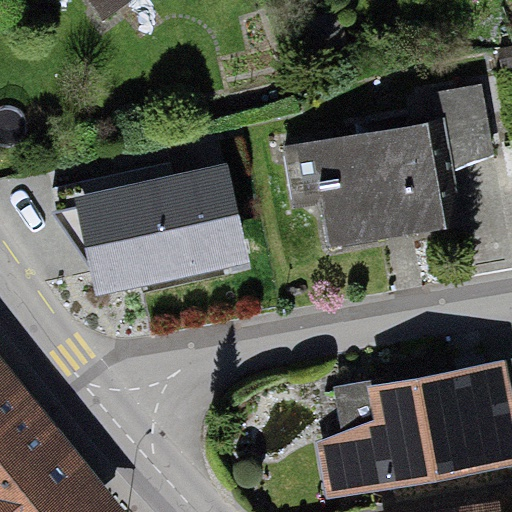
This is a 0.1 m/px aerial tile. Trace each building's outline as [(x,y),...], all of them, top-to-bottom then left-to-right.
[(84,0),(100,22),(130,0),(84,0)] [(439,115),(282,145),(293,199),(320,194),(329,238),(461,212),(449,150),(494,141),(482,80),(434,89),(439,115)] [(171,161),(55,185),(67,245),(96,239),(104,280),(238,252),(222,174),(176,184),(171,161)] [(123,511),(0,355),(0,511),(123,511)] [(378,417),(328,447),(332,491),(511,459),(511,358),(373,385),(378,417)] [(511,511),(511,501),(427,511),(511,511)]
